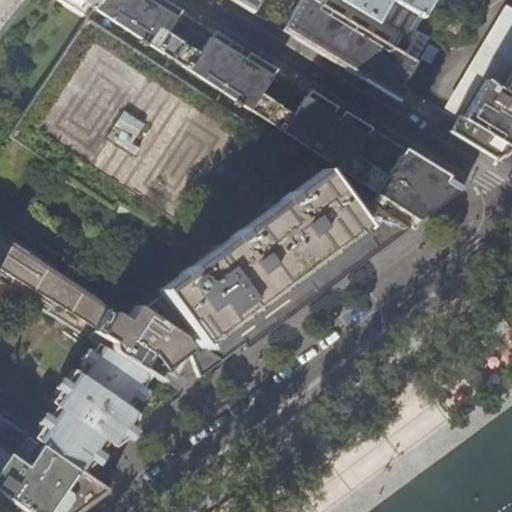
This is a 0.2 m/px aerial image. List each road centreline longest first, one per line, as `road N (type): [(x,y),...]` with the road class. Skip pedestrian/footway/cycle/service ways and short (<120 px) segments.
road 1 (residential): [(511,222),(124,511)]
road 2 (residential): [(192,0),(511,196)]
